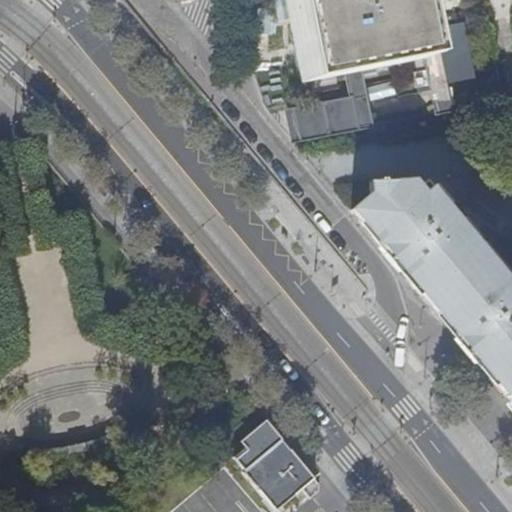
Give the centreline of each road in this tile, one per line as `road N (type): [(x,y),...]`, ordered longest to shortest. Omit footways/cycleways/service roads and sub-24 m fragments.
road 1 (primary): [(0,53),(85,137),(406,511)]
road 2 (primary): [(377,379),(57,0)]
road 3 (residential): [(377,379),(390,306),(386,281),(194,49)]
road 4 (primary): [(490,511),(377,379)]
